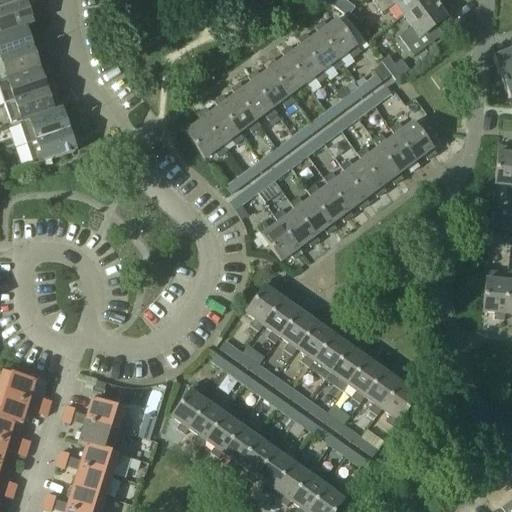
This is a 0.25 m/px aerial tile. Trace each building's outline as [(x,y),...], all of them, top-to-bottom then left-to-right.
[(0,0),(0,12),(24,5),(22,0),(0,0)] [(24,5),(0,12),(0,36),(31,26),(25,9),(38,5),(36,0),(22,0),(24,5)] [(369,0),(381,15),(394,6),(403,17),(425,0),(369,0)] [(445,20),(430,0),(425,0),(403,17),(411,29),(398,38),(413,58),(439,39),(432,29),(445,20)] [(314,29),(318,35),(318,34),(338,61),(346,54),(351,61),(360,55),(335,22),(326,29),(322,23),(314,29)] [(0,59),(31,49),(29,45),(24,29),(31,26),(0,36),(0,59)] [(318,34),(318,35),(309,41),(305,36),(297,42),(301,47),(321,73),(330,67),(335,73),(343,67),(338,61),(318,34)] [(41,38),(42,41),(45,50),(46,53),(54,50),(49,35),(41,38)] [(42,41),(29,45),(31,49),(0,59),(0,83),(38,71),(32,54),(45,50),(42,41)] [(280,54),(284,60),(285,59),(304,86),(305,86),(313,79),(318,86),(326,80),(321,73),(301,47),(292,53),(289,48),(280,54)] [(511,51),(492,60),(508,101),(511,99),(511,51)] [(285,59),(284,60),(276,66),(272,61),(263,67),(267,72),(268,72),(288,98),(296,92),(301,98),(310,92),(305,86),(304,86),(285,59)] [(400,63),(387,73),(390,77),(394,82),(408,73),(400,63)] [(381,65),(372,72),(376,77),(381,84),(389,78),(390,77),(387,73),(381,65)] [(448,67),(430,79),(439,91),(456,78),(448,67)] [(45,92),(43,87),(38,71),(0,83),(0,94),(4,106),(45,92)] [(247,79),(251,85),(251,84),(271,111),(271,110),(280,104),(285,111),(293,104),(288,98),(268,72),(267,72),(259,78),(255,73),(247,79)] [(359,89),(365,96),(381,84),(376,77),(366,84),(359,89)] [(55,80),(56,83),(59,92),(60,95),(68,92),(63,78),(55,80)] [(362,79),(356,84),(359,89),(366,84),(362,79)] [(56,83),(43,87),(45,92),(4,106),(11,127),(60,110),(59,110),(52,112),(46,96),(59,92),(56,83)] [(251,84),(251,85),(242,91),(238,85),(230,92),(234,97),(235,97),(254,123),(255,123),(263,117),(268,123),(276,117),(271,110),(271,111),(251,84)] [(343,102),(348,109),(365,96),(359,89),(343,102)] [(385,89),(367,102),(373,109),(390,96),(385,89)] [(213,104),(217,109),(218,109),(238,136),(238,135),(246,129),(251,136),(260,129),(255,123),(254,123),(235,97),(234,97),(226,103),(222,98),(213,104)] [(343,102),(326,114),(331,121),(348,109),(343,102)] [(367,102),(351,114),(356,122),(373,109),(367,102)] [(221,148),(230,142),(235,148),(243,142),(238,135),(238,136),(218,109),(217,109),(209,116),(205,110),(197,116),(201,122),(201,121),(221,148)] [(19,125),(26,146),(67,132),(65,127),(60,110),(11,127),(11,128),(19,125)] [(331,121),(326,114),(309,126),(315,134),(331,121)] [(334,127),(339,134),(356,122),(351,114),(334,127)] [(77,120),(78,123),(81,132),(82,135),(90,132),(85,117),(77,120)] [(226,154),(221,148),(201,121),(201,122),(192,128),(188,123),(180,129),(204,161),(213,154),(218,160),(226,154)] [(67,132),(26,146),(33,167),(74,153),(68,136),(81,132),(78,123),(65,127),(67,132)] [(414,164),(415,163),(423,157),(427,163),(435,156),(411,124),(402,131),(397,125),(389,131),(394,138),(394,137),(414,164)] [(315,134),(309,126),(293,139),(298,146),(315,134)] [(339,134),(334,127),(317,139),(323,146),(339,134)] [(418,169),(415,163),(414,164),(394,137),(394,138),(385,144),(381,137),(372,144),(377,150),(378,150),(397,176),(398,176),(406,170),(410,175),(418,169)] [(298,146),(293,139),(276,151),(281,158),(298,146)] [(323,146),(317,139),(300,152),(306,159),(323,146)] [(511,155),(507,155),(508,149),(497,148),(494,187),(505,188),(504,196),(511,196),(511,155)] [(381,189),(381,188),(389,182),(393,187),(402,181),(398,176),(397,176),(378,150),(377,150),(369,156),(364,150),(356,156),(360,162),(361,162),(381,189)] [(281,158),(276,151),(259,164),(265,171),(281,158)] [(306,159),(300,152),(284,164),(289,171),(306,159)] [(361,162),(360,162),(352,169),(347,162),(339,168),(344,175),(344,174),(364,201),(373,194),(377,200),(385,194),(381,188),(381,189),(361,162)] [(265,171),(259,164),(242,176),(248,183),(265,171)] [(289,171),(284,164),(267,176),(273,184),(289,171)] [(347,214),(348,213),(356,207),(360,212),(368,206),(364,201),(344,174),(344,175),(335,181),(331,175),(322,181),(327,187),(328,187),(347,214)] [(231,196),(248,183),(242,176),(225,189),(231,196)] [(273,184),(267,176),(250,189),(256,196),(273,184)] [(331,226),(339,219),(343,225),(352,219),(348,213),(347,214),(328,187),(327,187),(319,194),(314,187),(306,193),(310,200),(311,199),(331,226)] [(256,196),(250,189),(234,201),(240,208),(256,196)] [(335,231),(331,226),(311,199),(310,200),(302,206),(297,200),(289,206),(294,212),(314,238),(323,232),(327,237),(335,231)] [(297,251),(298,251),(306,244),(310,250),(318,243),(314,238),(294,212),(285,218),(281,212),(272,218),(277,225),(278,224),(297,251)] [(490,231),(511,233),(511,226),(511,223),(491,222),(490,231)] [(302,256),(298,251),(297,251),(278,224),(277,225),(269,231),(264,224),(256,231),(280,264),(289,257),(293,262),(302,256)] [(509,248),(510,239),(489,237),(489,246),(509,248)] [(506,283),(495,282),(496,274),(486,273),(482,314),(493,315),(493,321),(503,322),(504,316),(503,316),(506,283)] [(511,275),(507,275),(506,283),(503,316),(504,316),(511,316),(511,275)] [(281,300),(280,300),(272,294),(276,289),(267,283),(244,315),(253,322),(249,328),(257,334),(262,328),(261,327),(281,300)] [(261,327),(262,328),(270,334),(266,340),(274,346),(279,340),(278,339),(298,312),(297,312),(289,306),(293,301),(284,295),(280,300),(281,300),(261,327)] [(278,339),(279,340),(287,346),(283,352),(291,358),(296,352),(295,351),(315,324),(314,324),(306,318),(309,313),(301,307),(297,312),(298,312),(278,339)] [(295,351),(296,352),(304,358),(300,364),(308,370),(313,364),(312,363),(332,336),(331,336),(323,330),(326,325),(318,319),(314,324),(315,324),(295,351)] [(325,382),(330,376),(329,375),(349,348),(348,348),(340,342),(343,337),(335,331),(331,336),(332,336),(312,363),(313,364),(321,370),(317,376),(325,382)] [(352,343),(348,348),(349,348),(329,375),(330,376),(338,382),(334,388),(342,394),(347,388),(346,387),(366,360),(365,360),(357,354),(360,349),(352,343)] [(219,351),(237,364),(242,357),(224,344),(219,351)] [(383,372),(382,372),(374,366),(377,361),(369,355),(365,360),(366,360),(346,387),(347,388),(355,394),(351,400),(359,406),(364,400),(363,399),(383,372)] [(227,375),(232,368),(215,356),(210,363),(227,375)] [(253,376),(259,369),(242,357),(237,364),(253,376)] [(376,418),(381,412),(380,411),(400,384),(399,384),(391,378),(394,373),(386,367),(382,372),(383,372),(363,399),(364,400),(372,406),(368,412),(369,413),(375,418),(376,418)] [(244,387),(249,380),(232,368),(227,375),(244,387)] [(270,388),(276,380),(259,369),(253,376),(270,388)] [(2,373),(0,378),(0,396),(28,405),(26,409),(39,413),(42,404),(29,400),(34,383),(2,373)] [(403,379),(399,384),(400,384),(380,411),(381,412),(389,418),(385,424),(393,430),(417,397),(407,390),(411,385),(403,379)] [(261,399),(266,392),(249,380),(244,387),(261,399)] [(287,400),(292,392),(276,380),(270,388),(287,400)] [(207,404),(206,404),(198,398),(202,391),(194,385),(170,419),(179,426),(175,431),(184,437),(188,432),(187,431),(207,404)] [(277,411),(283,404),(266,392),(261,399),(277,411)] [(304,412),(309,404),(292,392),(287,400),(304,412)] [(28,405),(0,396),(0,419),(21,426),(26,409),(28,405)] [(201,449),(205,444),(204,443),(224,416),(223,416),(215,410),(219,403),(211,397),(206,404),(207,404),(187,431),(188,432),(196,438),(192,443),(201,449)] [(42,401),(42,404),(39,413),(38,416),(46,419),(50,404),(42,401)] [(84,423),(117,433),(124,411),(91,401),(86,418),(84,423)] [(295,423),(300,416),(283,404),(277,411),(295,423)] [(321,424),(326,416),(309,404),(304,412),(321,424)] [(70,423),(73,414),(74,411),(66,408),(61,424),(69,426),(70,423)] [(204,443),(205,444),(213,450),(209,455),(218,461),(222,456),(221,455),(241,428),(240,428),(232,422),(236,415),(228,409),(223,416),(224,416),(204,443)] [(372,422),(375,418),(369,413),(366,418),(372,422)] [(110,453),(117,433),(84,423),(86,418),(73,414),(70,423),(83,427),(77,444),(118,456),(110,453)] [(153,431),(156,420),(144,416),(141,427),(153,431)] [(311,435),(317,428),(300,416),(295,423),(311,435)] [(338,436),(343,428),(326,416),(321,424),(338,436)] [(0,419),(0,443),(7,445),(5,450),(18,453),(21,445),(8,441),(13,424),(21,427),(21,426),(0,419)] [(258,440),(257,440),(249,434),(253,427),(245,421),(240,428),(241,428),(221,455),(222,456),(230,462),(226,467),(235,473),(239,468),(238,467),(258,440)] [(328,447),(334,440),(317,428),(311,435),(328,447)] [(355,448),(360,440),(343,428),(338,436),(355,448)] [(262,433),(257,440),(258,440),(238,467),(239,468),(247,474),(243,479),(252,485),(256,480),(255,479),(275,452),(274,452),(266,446),(270,439),(262,433)] [(334,440),(328,447),(345,459),(351,452),(334,440)] [(360,440),(355,448),(372,459),(377,452),(360,440)] [(22,441),(21,445),(18,453),(17,457),(25,459),(30,444),(22,441)] [(85,447),(80,463),(78,468),(111,478),(118,456),(77,444),(77,445),(85,447)] [(279,445),(274,452),(275,452),(255,479),(256,480),(264,486),(260,491),(269,497),(273,492),(272,491),(292,464),(291,464),(283,458),(287,451),(279,445)] [(368,465),(351,452),(345,459),(363,472),(368,465)] [(63,471),(64,468),(67,459),(68,456),(60,454),(55,469),(63,471)] [(286,509),(290,504),(289,503),(309,476),(308,476),(300,470),(304,464),(296,457),(291,464),(292,464),(272,491),(273,492),(281,498),(277,503),(286,509)] [(78,468),(80,463),(67,459),(64,468),(77,472),(72,489),(104,499),(111,478),(78,468)] [(308,511),(326,489),(325,488),(317,482),(321,476),(313,470),(308,476),(309,476),(289,503),(290,504),(298,510),(296,511),(308,511)] [(330,482),(325,488),(326,489),(308,511),(335,511),(343,501),(334,494),(338,488),(330,482)] [(8,484),(7,487),(5,496),(4,499),(12,502),(16,487),(8,484)] [(65,510),(70,511),(100,511),(104,499),(72,489),(66,506),(65,510)] [(43,511),(50,511),(51,511),(54,502),(55,499),(47,496),(42,511),(43,511)] [(70,511),(65,510),(66,506),(54,502),(51,511),(54,511),(70,511)] [(511,511),(511,504),(511,502),(500,510),(501,511),(511,511)]
